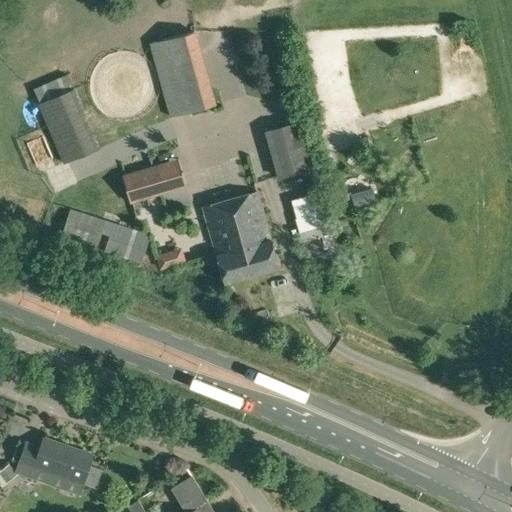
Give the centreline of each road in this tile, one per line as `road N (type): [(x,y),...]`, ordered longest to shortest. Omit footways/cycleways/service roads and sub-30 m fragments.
road 1 (primary): [(474,472),(283,386),(0,277)]
road 2 (primary): [(0,306),(456,498)]
road 3 (residential): [(261,511),(237,473),(198,450),(0,381)]
